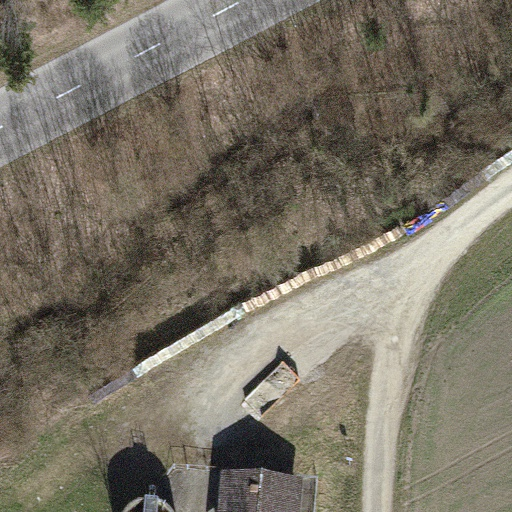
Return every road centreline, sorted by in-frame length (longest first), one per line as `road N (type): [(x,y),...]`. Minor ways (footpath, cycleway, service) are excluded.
road 1 (track): [(511,200),(420,277),(382,473),(382,511)]
road 2 (track): [(407,321),(349,310),(287,339),(232,389),(204,511)]
road 3 (tertiary): [(0,127),(243,0)]
